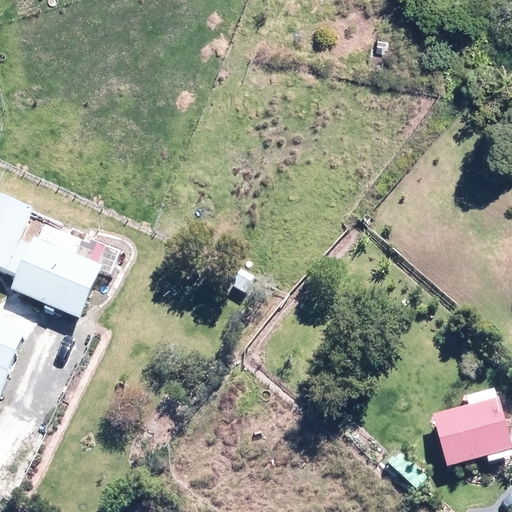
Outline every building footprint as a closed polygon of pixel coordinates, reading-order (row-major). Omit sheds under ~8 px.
[(390,42),(372,41),(369,73),(387,74),(390,42)] [(79,326),(101,276),(113,282),(120,268),(103,261),(99,271),(34,243),(11,296),(79,326)] [(0,399),(1,400),(26,339),(0,328),(0,399)] [(511,456),(498,406),(434,423),(448,475),(511,457),(511,456)] [(399,457),(389,468),(417,495),(428,484),(399,457)]
